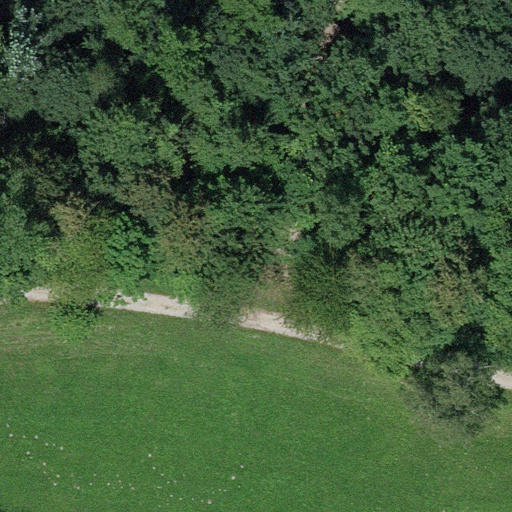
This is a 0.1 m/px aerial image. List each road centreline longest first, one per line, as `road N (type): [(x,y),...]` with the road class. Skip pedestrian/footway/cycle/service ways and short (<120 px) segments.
road 1 (track): [(353,0),(312,123),(273,320)]
road 2 (track): [(0,284),(273,320)]
road 3 (track): [(273,320),(511,376)]
